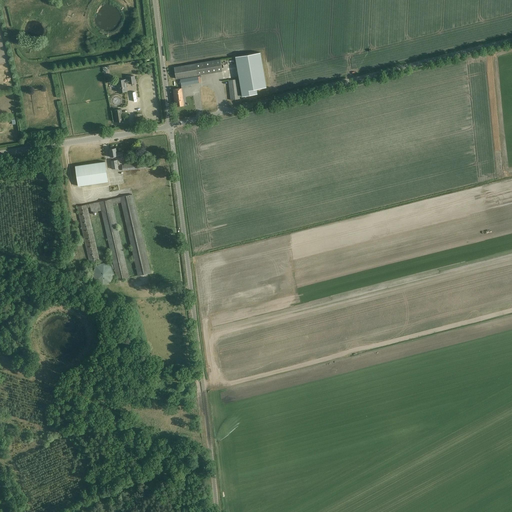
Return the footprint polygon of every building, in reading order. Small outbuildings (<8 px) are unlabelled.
[(266,87),(260,52),(236,57),(242,96),(257,94),(257,89),(266,87)] [(223,71),(221,59),(175,66),(176,78),(223,71)] [(118,88),(119,92),(127,91),(126,83),(129,83),(129,84),(135,83),(134,76),(128,77),(129,79),(125,80),(125,79),(117,80),(118,84),(117,84),(117,85),(117,84),(117,88),(118,88)] [(200,83),(198,76),(181,79),(182,86),(200,83)] [(228,80),(229,88),(231,100),(240,99),(239,94),(237,79),(228,80)] [(182,88),(178,88),(173,89),(174,100),(176,100),(176,106),(184,105),(182,88)] [(115,110),(116,122),(123,121),(122,109),(115,110)] [(111,157),(117,156),(117,159),(124,158),(123,151),(117,152),(116,148),(109,149),(111,157)] [(105,162),(75,166),(78,186),(90,184),(96,183),(108,182),(105,162)] [(151,162),(147,162),(122,165),(122,170),(152,167),(151,162)] [(96,262),(100,261),(87,208),(90,207),(92,213),(101,210),(117,280),(129,278),(112,204),(122,202),(138,275),(150,273),(133,194),(77,207),(90,263),(93,262),(94,264),(96,264),(96,262)]
